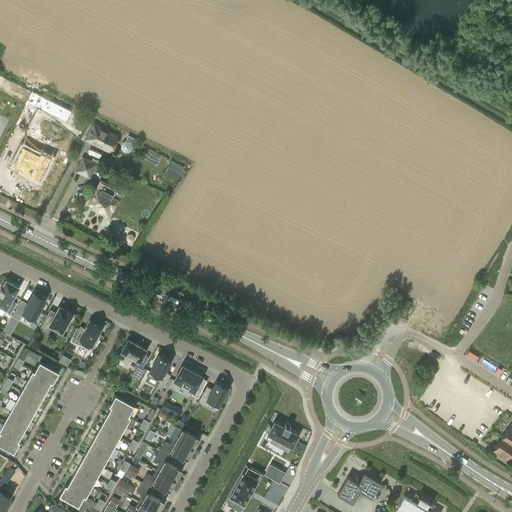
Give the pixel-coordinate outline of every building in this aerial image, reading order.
[(117,136),(93,123),(85,139),(109,152),(117,136)] [(20,172),(39,181),(51,157),(40,151),(39,154),(22,145),(13,164),(22,168),(20,172)] [(96,164),(83,157),(76,171),(89,177),(96,164)] [(178,177),(183,167),(170,160),(165,170),(178,177)] [(118,200),(113,197),(118,189),(100,180),(96,188),(88,203),(91,205),(90,207),(108,216),(111,209),(113,209),(118,200)] [(11,300),(18,287),(6,280),(2,288),(0,286),(0,304),(7,308),(5,310),(11,313),(16,302),(11,300)] [(21,299),(12,315),(19,319),(21,315),(33,322),(46,299),(34,292),(27,303),(21,299)] [(74,313),(67,309),(66,310),(60,306),(55,316),(49,312),(41,326),(47,330),(49,327),(62,334),(67,324),(69,325),(73,318),(71,317),(74,313)] [(79,328),(73,339),(78,342),(78,343),(90,349),(92,346),(102,327),(90,321),(84,331),(79,328)] [(146,349),(128,339),(121,351),(139,361),(137,365),(143,368),(149,357),(144,354),(146,349)] [(61,353),(58,360),(66,365),(70,358),(61,353)] [(148,375),(146,380),(157,386),(158,383),(159,383),(164,386),(171,375),(165,371),(171,360),(159,354),(148,375)] [(53,382),(59,372),(40,361),(34,371),(32,370),(32,371),(53,382)] [(200,382),(203,376),(183,365),(174,380),(194,391),(192,396),(197,398),(205,385),(200,382)] [(53,383),(53,382),(32,371),(27,380),(46,391),(51,382),(53,383)] [(21,390),(40,401),(46,391),(27,380),(21,390)] [(204,389),(198,401),(208,407),(211,401),(218,405),(228,388),(216,381),(210,393),(204,389)] [(15,401),(35,411),(40,401),(21,390),(15,401)] [(130,417),(131,416),(129,415),(134,405),(115,395),(110,405),(130,417)] [(10,411),(29,421),(35,411),(15,401),(10,411)] [(171,415),(175,406),(165,401),(161,409),(171,415)] [(130,417),(110,405),(109,406),(111,407),(106,417),(125,427),(130,417)] [(29,421),(10,411),(4,421),(23,432),(29,421)] [(183,414),(180,420),(185,422),(188,416),(183,414)] [(125,427),(106,417),(100,426),(119,437),(125,427)] [(174,429),(170,436),(173,437),(175,438),(194,449),(200,438),(189,432),(192,427),(179,420),(174,429)] [(0,428),(0,431),(20,442),(18,441),(23,432),(4,421),(0,428)] [(274,421),(267,433),(292,447),(299,434),(289,429),(290,427),(285,424),(284,426),(274,421)] [(511,422),(493,449),(505,458),(509,453),(511,456),(511,422)] [(114,447),(119,437),(100,426),(95,436),(114,447)] [(147,433),(153,437),(155,431),(150,428),(147,433)] [(0,444),(14,453),(20,442),(0,431),(0,432),(0,444)] [(114,447),(95,436),(89,446),(108,457),(114,447)] [(177,454),(188,460),(194,449),(173,437),(170,444),(165,441),(159,450),(174,459),(177,454)] [(138,449),(144,452),(147,445),(142,442),(138,449)] [(108,457),(89,446),(84,456),(103,466),(108,457)] [(182,469),(172,464),(174,459),(159,450),(154,460),(159,463),(156,469),(176,480),(182,469)] [(84,456),(78,466),(97,476),(103,466),(84,456)] [(133,477),(138,468),(130,464),(128,468),(125,472),(133,477)] [(97,476),(78,466),(73,475),(92,486),(97,476)] [(230,497),(229,498),(230,498),(243,505),(244,505),(244,506),(245,505),(257,483),(258,482),(257,481),(257,482),(256,481),(260,474),(248,467),(244,474),(243,474),(244,474),(243,473),(242,474),(230,497)] [(156,469),(152,475),(147,472),(142,482),(157,490),(160,485),(170,491),(176,480),(156,469)] [(285,472),(279,469),(273,480),(279,483),(285,472)] [(347,476),(337,493),(352,502),(359,490),(372,497),(381,482),(363,472),(361,476),(355,472),(351,479),(347,476)] [(5,473),(0,479),(0,482),(4,485),(10,477),(5,473)] [(66,484),(65,485),(86,496),(92,486),(73,475),(67,485),(66,484)] [(124,492),(129,484),(121,479),(116,488),(124,492)] [(0,509),(14,493),(4,485),(0,482),(0,509)] [(165,501),(154,495),(157,490),(142,482),(136,491),(142,494),(138,500),(159,511),(165,501)] [(65,485),(59,495),(78,506),(84,496),(86,497),(86,496),(65,485)] [(431,511),(430,511),(434,505),(415,494),(411,500),(403,495),(393,511),(431,511)] [(115,508),(119,500),(112,496),(108,504),(115,508)] [(138,500),(135,507),(129,504),(124,511),(158,511),(159,511),(138,500)]
